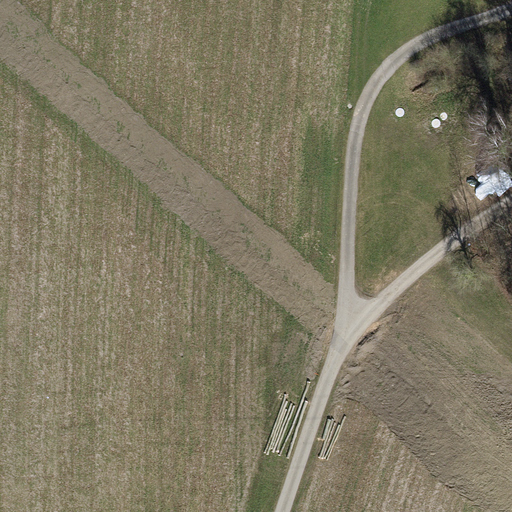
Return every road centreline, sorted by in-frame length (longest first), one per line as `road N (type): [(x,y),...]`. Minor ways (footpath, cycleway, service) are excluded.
road 1 (track): [(511,10),(401,56),(373,89),(358,133),(346,325)]
road 2 (track): [(346,325),(511,206)]
road 3 (track): [(283,511),(346,325)]
